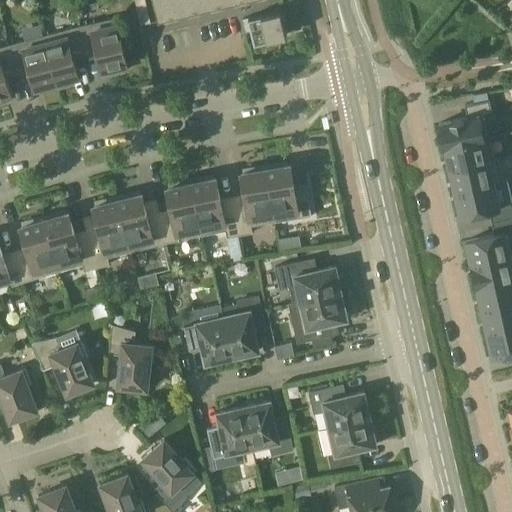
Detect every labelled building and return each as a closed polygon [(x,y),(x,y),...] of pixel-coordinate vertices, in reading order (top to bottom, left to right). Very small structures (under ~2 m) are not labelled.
[(150,22),(144,0),(134,0),(140,24),(150,22)] [(152,0),(158,21),(183,15),(179,0),(152,0)] [(179,0),(183,15),(206,9),(203,0),(179,0)] [(203,0),(206,9),(229,4),(228,0),(203,0)] [(286,35),(280,9),(242,18),(245,31),(251,30),(254,43),(286,35)] [(116,17),(78,26),(84,49),(96,46),(101,70),(107,69),(109,75),(125,71),(124,65),(127,64),(124,52),(130,51),(126,35),(120,36),(116,17)] [(58,88),(74,83),(72,78),(78,76),(72,52),(84,49),(78,26),(43,35),(56,82),(58,88)] [(21,41),(9,44),(16,67),(28,64),(34,88),(40,86),(40,87),(42,92),(58,88),(56,82),(43,35),(21,41)] [(9,44),(0,47),(0,104),(7,102),(6,96),(11,94),(4,71),(16,67),(9,44)] [(492,112),(489,99),(465,104),(467,117),(439,123),(445,147),(488,137),(483,115),(492,112)] [(445,147),(450,170),(498,159),(498,158),(493,159),(488,137),(445,147)] [(500,170),(498,159),(450,170),(455,192),(503,181),(500,170)] [(265,165),(274,221),(311,215),(307,191),(295,193),(291,169),(287,169),(286,162),(265,165)] [(246,201),(233,203),(239,234),(252,232),(251,225),(274,221),(265,165),(244,169),(245,176),(242,177),(246,201)] [(211,174),(190,179),(200,228),(201,235),(225,230),(227,237),(239,234),(233,203),(221,205),(216,181),(213,182),(211,174)] [(177,233),(200,228),(190,179),(169,183),(171,191),(168,192),(172,215),(160,218),(166,242),(179,240),(177,233)] [(511,202),(499,206),(494,184),(503,182),(503,181),(455,192),(461,216),(489,210),(491,222),(511,217),(511,202)] [(137,191),(116,196),(130,251),(166,242),(160,218),(148,221),(143,197),(139,198),(137,191)] [(107,257),(130,251),(116,196),(96,201),(98,209),(94,209),(100,233),(88,236),(97,267),(109,264),(107,257)] [(64,210),(43,216),(59,270),(82,264),(84,271),(97,267),(88,236),(76,239),(69,216),(66,217),(64,210)] [(24,281),(59,270),(43,216),(23,222),(25,229),(22,230),(28,254),(17,257),(24,281)] [(511,217),(491,222),(494,234),(466,240),(472,265),(511,255),(511,242),(510,232),(511,231),(511,217)] [(0,281),(10,278),(12,285),(24,281),(17,257),(5,261),(0,246),(0,281)] [(511,255),(472,265),(477,287),(511,278),(511,255)] [(288,303),(341,291),(335,265),(312,270),(309,259),(275,266),(280,288),(289,286),(293,302),(288,303)] [(482,309),(511,302),(511,278),(477,287),(482,309)] [(341,291),(288,303),(297,342),(333,333),(331,322),(347,318),(341,291)] [(239,311),(223,315),(232,356),(259,350),(253,327),(265,324),(259,295),(237,300),(239,311)] [(511,302),(482,309),(487,331),(511,325),(511,302)] [(205,362),(232,356),(223,315),(206,319),(204,307),(182,312),(190,346),(201,344),(205,362)] [(38,318),(26,323),(31,335),(38,332),(41,325),(38,318)] [(154,362),(155,345),(134,343),(135,331),(111,324),(108,353),(121,354),(118,385),(147,388),(150,361),(154,362)] [(511,325),(487,331),(493,356),(511,351),(511,325)] [(67,393),(94,382),(84,357),(87,356),(81,340),(61,348),(56,337),(32,342),(44,369),(55,365),(67,393)] [(0,394),(10,420),(37,410),(28,384),(31,383),(25,367),(5,374),(1,363),(0,363),(0,394)] [(325,410),(329,427),(370,417),(364,391),(341,396),(338,384),(309,391),(314,413),(325,410)] [(270,400),(243,405),(252,446),(269,443),(271,455),(293,450),(287,420),(275,423),(270,400)] [(217,411),(219,423),(207,426),(217,467),(238,462),(236,450),(252,446),(243,405),(217,411)] [(144,422),(153,433),(166,423),(157,412),(144,422)] [(355,461),(353,449),(376,444),(370,417),(329,427),(335,453),(328,454),(331,467),(355,461)] [(173,511),(181,501),(188,492),(180,483),(196,469),(185,456),(182,459),(164,438),(142,458),(163,481),(154,489),(173,511)] [(200,448),(205,471),(213,469),(208,446),(200,448)] [(276,472),(279,485),(302,480),(299,467),(276,472)] [(146,511),(141,497),(137,498),(127,473),(100,483),(110,511),(146,511)] [(395,511),(389,485),(366,491),(364,479),(334,486),(339,508),(351,505),(352,511),(395,511)] [(308,483),(293,486),(296,499),(311,495),(308,483)] [(80,511),(79,508),(75,509),(66,484),(38,494),(44,511),(80,511)]
